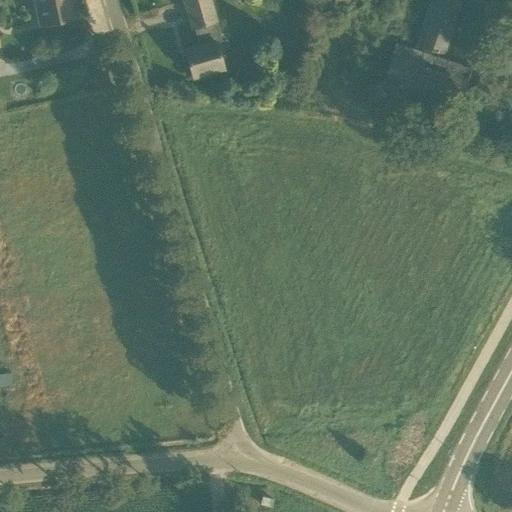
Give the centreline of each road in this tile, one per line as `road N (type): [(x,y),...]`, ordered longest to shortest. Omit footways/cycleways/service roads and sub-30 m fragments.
road 1 (unclassified): [(244,463),(106,0)]
road 2 (unclassified): [(0,475),(209,458),(244,463)]
road 3 (primary): [(440,511),(511,378)]
road 4 (unclassified): [(244,463),(375,511)]
